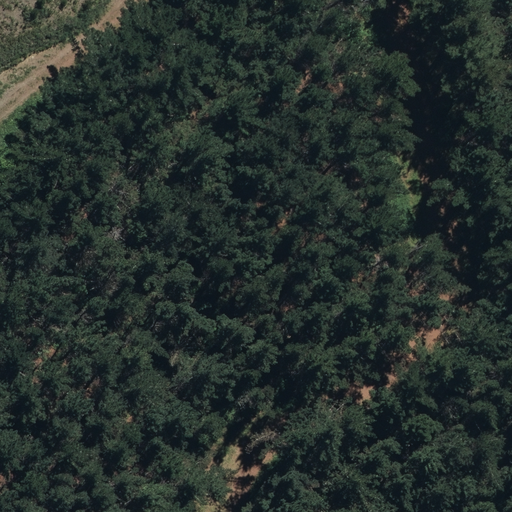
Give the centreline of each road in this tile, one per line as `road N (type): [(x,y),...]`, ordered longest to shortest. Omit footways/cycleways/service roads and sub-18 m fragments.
road 1 (track): [(372,0),(403,355),(262,473),(249,511)]
road 2 (track): [(0,100),(112,46),(146,0)]
